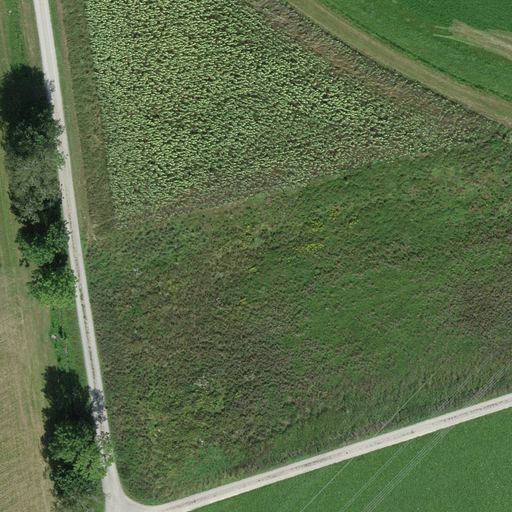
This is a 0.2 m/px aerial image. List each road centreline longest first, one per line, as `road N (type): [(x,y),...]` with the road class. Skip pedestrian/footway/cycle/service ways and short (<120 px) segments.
road 1 (track): [(111,511),(39,0)]
road 2 (track): [(511,403),(175,511)]
